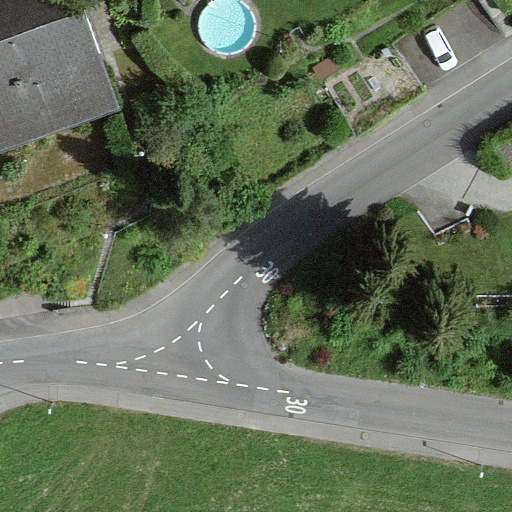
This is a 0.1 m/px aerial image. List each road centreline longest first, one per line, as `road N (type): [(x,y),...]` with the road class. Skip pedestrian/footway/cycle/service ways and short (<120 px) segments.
road 1 (residential): [(146,370),(271,253),(511,90)]
road 2 (residential): [(511,428),(146,370)]
road 3 (residential): [(146,370),(60,359),(0,362)]
